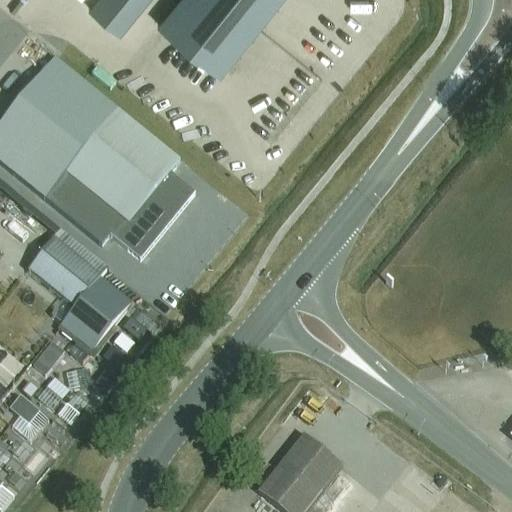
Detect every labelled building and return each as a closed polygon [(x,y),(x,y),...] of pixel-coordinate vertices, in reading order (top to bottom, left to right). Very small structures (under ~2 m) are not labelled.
[(95,0),(88,8),(120,34),(147,0),(95,0)] [(177,0),(158,25),(220,75),(280,0),(177,0)] [(55,64),(0,131),(0,167),(101,250),(110,239),(140,264),(195,197),(170,177),(179,166),(55,64)] [(130,308),(100,283),(101,282),(54,243),(28,275),(74,312),(60,330),(91,356),(95,351),(93,350),(112,327),(114,328),(130,308)] [(38,417),(20,401),(10,414),(28,429),(38,417)] [(273,511),(304,511),(338,470),(306,444),(260,501),(273,511)]
